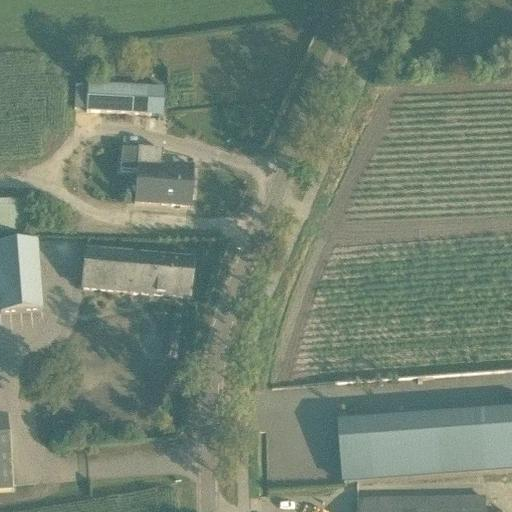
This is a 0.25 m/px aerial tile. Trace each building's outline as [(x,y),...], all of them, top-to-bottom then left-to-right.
[(87,87),(85,115),(161,119),(163,91),(87,87)] [(121,153),(119,175),(136,176),(134,208),(190,210),(191,210),(193,169),(191,169),(192,169),(161,168),(162,153),(137,152),(137,154),(121,153)] [(25,203),(0,203),(0,234),(26,234),(25,203)] [(37,244),(0,246),(0,316),(42,314),(37,244)] [(192,263),(172,261),(84,253),(80,292),(188,302),(192,263)] [(162,339),(160,362),(176,363),(178,340),(162,339)] [(511,413),(341,427),(345,486),(511,473),(511,413)] [(0,494),(12,494),(7,423),(0,423),(0,494)] [(483,511),(484,501),(360,503),(359,511),(483,511)]
